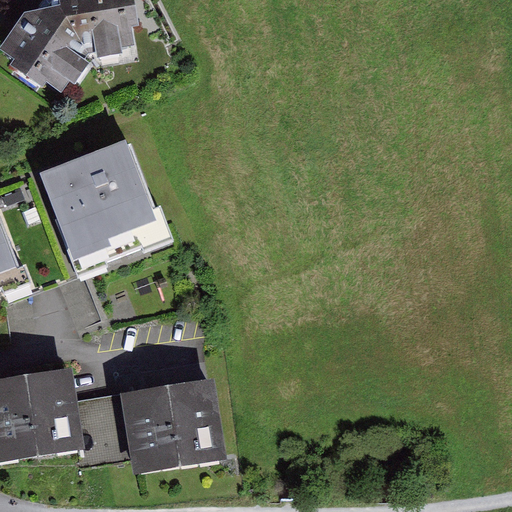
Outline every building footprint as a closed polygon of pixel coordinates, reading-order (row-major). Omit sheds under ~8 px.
[(111,0),(36,9),(10,47),(73,92),(95,57),(146,52),(141,0),(111,0)] [(125,145),(43,177),(74,257),(157,225),(125,145)] [(0,273),(14,268),(0,231),(0,273)] [(66,374),(0,383),(0,457),(76,447),(66,374)] [(213,382),(126,396),(138,468),(225,454),(213,382)]
